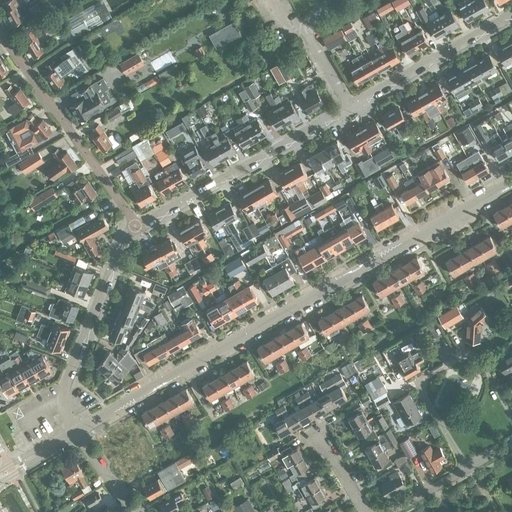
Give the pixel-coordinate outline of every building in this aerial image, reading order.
[(20,2),(18,0),(7,0),(4,2),(8,9),(6,10),(14,25),(23,20),(24,23),(31,19),(25,8),(20,11),(16,5),(20,2)] [(470,0),(461,0),(458,2),(468,21),(479,15),(470,0)] [(470,0),(479,15),(489,9),(484,0),(470,0)] [(390,1),(376,8),(380,15),(394,8),(390,1)] [(96,9),(93,4),(67,19),(77,36),(103,22),(100,16),(109,11),(105,4),(96,9)] [(416,10),(423,22),(428,19),(437,36),(439,35),(441,36),(443,35),(443,33),(448,30),(439,14),(437,10),(428,15),(422,5),(415,9),(416,10)] [(439,14),(448,30),(452,28),(454,29),(457,27),(457,25),(458,24),(449,8),(439,14)] [(367,24),(377,19),(373,12),(363,18),(367,24)] [(34,57),(43,52),(39,45),(41,44),(36,37),(43,33),(49,30),(42,18),(36,22),(38,26),(26,33),(30,40),(25,43),(34,57)] [(118,18),(101,27),(105,34),(115,28),(122,24),(118,18)] [(213,33),(209,35),(217,48),(220,46),(241,34),(234,21),(213,33)] [(350,21),(342,26),(347,33),(355,29),(350,21)] [(408,54),(419,48),(406,26),(402,28),(406,37),(400,40),(408,54)] [(406,26),(419,48),(429,42),(421,29),(415,32),(413,27),(408,30),(406,26)] [(341,29),(324,39),(329,48),(347,39),(341,29)] [(368,40),(370,45),(376,42),(373,37),(371,34),(367,36),(369,40),(368,40)] [(379,47),(389,66),(400,60),(392,45),(387,48),(383,41),(377,44),(379,47)] [(511,61),(511,50),(508,44),(498,50),(506,65),(511,61)] [(196,49),(201,57),(206,54),(201,46),(196,49)] [(371,57),(379,71),(389,66),(379,47),(377,48),(379,53),(371,57)] [(54,65),(51,61),(46,65),(51,71),(46,75),(56,88),(64,82),(60,76),(71,68),(77,76),(89,69),(73,48),(60,55),(63,59),(54,65)] [(120,63),(127,74),(144,64),(138,53),(120,63)] [(362,53),(357,56),(358,59),(369,77),(379,71),(371,57),(366,60),(362,53)] [(478,61),(487,76),(497,70),(489,55),(478,61)] [(369,77),(357,56),(352,59),(356,67),(351,70),(358,83),(369,77)] [(0,75),(8,71),(0,57),(0,75)] [(278,65),(286,80),(292,77),(287,68),(294,64),(290,58),(278,65)] [(468,66),(477,82),(487,76),(478,61),(468,66)] [(176,64),(167,69),(171,75),(179,70),(176,64)] [(458,72),(466,88),(477,82),(468,66),(458,72)] [(276,78),(282,75),(278,68),(273,71),(276,78)] [(447,78),(456,94),(458,98),(469,92),(466,88),(458,72),(447,78)] [(80,119),(93,109),(93,110),(100,105),(99,103),(102,100),(95,90),(104,83),(97,74),(86,82),(86,81),(77,87),(82,94),(78,97),(79,98),(69,105),(80,119)] [(150,86),(158,78),(155,74),(147,82),(150,86)] [(506,92),(511,89),(505,78),(499,81),(506,92)] [(253,82),(245,86),(252,99),(260,94),(253,82)] [(428,90),(436,104),(441,112),(445,109),(440,102),(447,98),(439,84),(428,90)] [(30,101),(20,88),(16,91),(11,85),(5,89),(14,102),(7,107),(13,116),(30,101)] [(301,96),(310,111),(323,103),(315,88),(309,92),(306,86),(298,90),(301,96)] [(503,93),(499,86),(494,89),(498,96),(503,93)] [(244,87),(238,90),(243,98),(249,95),(244,87)] [(493,98),(498,96),(494,89),(489,91),(493,98)] [(418,96),(426,110),(432,106),(436,114),(441,112),(436,104),(428,90),(418,96)] [(283,124),(288,122),(274,97),(271,92),(266,95),(272,105),(273,105),(275,108),(268,112),(277,128),(278,127),(279,128),(284,125),(283,124)] [(288,122),(291,120),(292,119),(293,120),(298,117),(297,116),(298,116),(289,100),(283,104),(281,100),(279,95),(274,97),(288,122)] [(407,102),(415,116),(424,111),(425,113),(422,114),(426,120),(430,118),(426,110),(418,96),(407,102)] [(251,98),(244,101),(250,111),(256,108),(251,98)] [(478,98),(473,101),(477,108),(482,105),(478,98)] [(127,101),(119,105),(106,114),(110,121),(123,113),(120,109),(129,104),(127,101)] [(473,110),(477,108),(473,101),(469,103),(473,110)] [(197,109),(202,117),(208,113),(204,105),(197,109)] [(384,116),(391,130),(396,127),(402,137),(409,134),(403,124),(407,121),(399,107),(389,113),(389,112),(385,114),(385,115),(384,116)] [(500,111),(494,114),(497,120),(503,117),(500,111)] [(255,140),(258,138),(259,138),(260,139),(265,136),(265,135),(266,134),(257,118),(250,122),(248,118),(249,118),(246,113),(241,116),(255,140)] [(187,114),(182,117),(187,126),(192,123),(187,114)] [(28,119),(27,118),(6,129),(18,151),(22,158),(34,152),(30,146),(44,138),(53,132),(43,118),(39,122),(33,115),(28,119)] [(251,143),(255,140),(241,116),(237,119),(239,124),(240,123),(242,127),(235,131),(233,127),(229,129),(234,139),(239,137),(244,146),(245,146),(246,147),(251,144),(251,143)] [(452,116),(446,119),(450,127),(456,124),(452,116)] [(383,136),(375,120),(347,135),(357,153),(362,150),(364,154),(386,141),(383,136)] [(182,121),(176,125),(180,131),(186,128),(182,121)] [(480,123),(474,126),(483,142),(489,138),(480,123)] [(108,138),(98,124),(93,128),(98,134),(93,138),(103,151),(111,145),(106,139),(108,138)] [(200,128),(208,141),(209,141),(211,144),(205,148),(214,164),(215,163),(216,164),(221,161),(220,160),(224,158),(205,125),(200,128)] [(502,140),(509,153),(511,152),(511,133),(507,125),(504,126),(509,135),(502,140)] [(457,133),(463,143),(474,137),(468,126),(457,133)] [(224,158),(228,156),(229,155),(230,156),(235,153),(234,152),(235,152),(230,142),(234,139),(229,129),(223,132),(226,136),(219,140),(217,136),(218,136),(215,131),(210,133),(224,158)] [(498,142),(491,146),(499,160),(509,153),(502,140),(501,140),(496,131),(493,133),(498,142)] [(154,153),(148,141),(139,145),(146,157),(154,153)] [(337,141),(327,146),(336,160),(335,160),(342,172),(346,169),(339,158),(345,155),(337,141)] [(438,142),(431,145),(440,159),(446,156),(438,142)] [(152,148),(155,152),(175,188),(185,182),(163,147),(161,143),(152,148)] [(355,163),(363,177),(380,168),(379,166),(395,156),(400,153),(395,143),(362,161),(361,159),(355,163)] [(327,146),(318,151),(326,165),(335,160),(336,160),(327,146)] [(58,148),(52,152),(58,161),(47,169),(54,180),(66,170),(67,172),(77,165),(67,151),(63,154),(58,148)] [(419,151),(422,156),(427,153),(424,148),(419,151)] [(120,165),(137,155),(134,149),(117,159),(120,165)] [(38,151),(19,163),(25,173),(44,161),(38,151)] [(318,151),(308,157),(317,171),(322,168),(325,173),(329,171),(326,166),(326,165),(318,151)] [(419,151),(413,154),(416,159),(422,156),(419,151)] [(194,153),(185,158),(188,164),(194,176),(205,170),(198,157),(197,158),(194,153)] [(469,159),(478,176),(489,170),(483,159),(480,153),(469,159)] [(459,168),(467,182),(478,176),(469,159),(465,162),(466,164),(459,168)] [(289,168),(298,183),(310,204),(312,208),(327,199),(322,190),(312,195),(303,180),(309,177),(300,162),(289,168)] [(433,174),(439,185),(450,178),(440,162),(429,168),(433,174)] [(142,188),(134,193),(141,206),(143,205),(144,205),(147,204),(147,202),(156,197),(149,185),(153,183),(148,175),(145,177),(140,167),(131,172),(138,184),(140,184),(142,188)] [(165,193),(175,188),(164,168),(154,174),(165,193)] [(278,175),(287,189),(293,186),(300,198),(291,203),(296,213),(310,204),(298,183),(289,168),(278,175)] [(428,191),(439,185),(433,174),(429,168),(419,174),(422,180),(428,191)] [(349,173),(344,176),(348,183),(353,180),(349,173)] [(374,179),(373,178),(366,182),(370,188),(378,183),(380,186),(386,183),(381,174),(374,179)] [(393,174),(386,177),(392,188),(399,184),(393,174)] [(78,203),(86,198),(88,200),(97,194),(88,180),(83,183),(79,177),(73,181),(77,187),(70,192),(78,203)] [(411,186),(418,197),(428,191),(422,180),(415,184),(411,177),(408,179),(411,186)] [(259,185),(270,204),(272,203),(270,200),(278,195),(270,179),(259,185)] [(343,186),(339,179),(335,181),(339,188),(343,186)] [(408,188),(401,192),(407,203),(418,197),(411,186),(408,179),(404,182),(408,188)] [(339,188),(335,181),(331,184),(334,191),(339,188)] [(331,192),(326,183),(320,186),(326,195),(331,192)] [(249,191),(257,207),(265,202),(268,205),(270,204),(259,185),(249,191)] [(58,196),(52,186),(29,201),(34,210),(58,196)] [(238,197),(247,213),(252,209),(258,218),(262,215),(257,207),(249,191),(238,197)] [(353,212),(358,209),(351,196),(345,200),(353,212)] [(377,212),(371,215),(378,228),(388,222),(378,203),(377,204),(374,198),(371,200),(377,212)] [(378,203),(388,222),(399,216),(391,204),(385,208),(381,201),(378,203)] [(243,243),(238,233),(239,232),(232,220),(238,216),(229,202),(219,208),(228,224),(232,231),(234,235),(240,245),(243,243)] [(297,215),(290,203),(281,209),(283,213),(278,216),(282,223),(287,220),(288,221),(297,215)] [(328,216),(338,210),(336,206),(326,211),(327,213),(328,216)] [(501,227),(511,221),(511,219),(505,206),(493,213),(501,227)] [(232,231),(228,224),(219,208),(208,214),(217,228),(223,225),(228,234),(232,231)] [(325,209),(315,215),(317,219),(327,213),(325,209)] [(275,213),(270,215),(274,222),(278,219),(275,213)] [(77,230),(83,241),(91,255),(101,249),(94,236),(109,227),(103,217),(91,224),(90,222),(77,230)] [(189,224),(198,240),(202,248),(207,245),(203,237),(209,234),(200,218),(189,224)] [(345,222),(356,241),(367,235),(358,220),(354,222),(351,218),(345,222)] [(338,232),(346,247),(356,241),(345,222),(344,220),(339,222),(343,228),(338,232)] [(61,228),(54,232),(54,233),(55,234),(49,237),(52,242),(54,245),(59,242),(67,238),(65,236),(66,235),(70,241),(76,237),(73,231),(74,231),(70,223),(61,228)] [(295,227),(298,232),(304,229),(301,223),(295,227)] [(202,248),(198,240),(189,224),(178,230),(187,246),(193,243),(198,251),(202,248)] [(267,224),(258,229),(260,233),(261,233),(270,228),(267,224)] [(248,240),(254,236),(248,225),(242,229),(248,240)] [(295,227),(278,236),(284,248),(290,244),(287,238),(298,232),(295,227)] [(318,243),(326,258),(337,252),(328,237),(326,233),(323,228),(317,230),(323,240),(318,243)] [(328,237),(337,252),(346,247),(338,232),(332,235),(329,231),(326,233),(328,237)] [(265,238),(269,245),(279,240),(275,233),(265,238)] [(236,247),(237,246),(240,245),(234,235),(230,237),(236,247)] [(490,235),(479,242),(487,256),(498,250),(490,235)] [(157,243),(156,244),(174,275),(179,272),(172,260),(181,255),(178,250),(179,250),(174,243),(173,244),(170,238),(158,245),(157,243)] [(233,250),(229,243),(227,244),(224,240),(219,243),(226,255),(233,250)] [(468,248),(476,262),(487,256),(479,242),(468,248)] [(308,249),(316,264),(326,258),(318,243),(308,249)] [(156,244),(155,244),(142,252),(146,259),(142,261),(147,269),(158,263),(161,268),(164,266),(170,277),(174,275),(156,244)] [(256,247),(262,258),(268,254),(263,244),(256,247)] [(243,255),(249,265),(262,258),(256,247),(243,255)] [(300,247),(292,251),(300,266),(303,265),(306,270),(316,264),(308,249),(302,252),(300,247)] [(468,248),(457,254),(465,269),(476,262),(468,248)] [(77,257),(56,249),(54,255),(74,263),(77,257)] [(206,255),(210,261),(215,259),(211,252),(206,255)] [(465,269),(457,254),(446,261),(454,275),(465,269)] [(210,261),(206,255),(202,258),(205,264),(210,261)] [(240,256),(224,265),(230,276),(246,267),(240,256)] [(274,271),(283,287),(294,281),(290,274),(297,270),(289,256),(271,266),(274,271)] [(406,263),(414,277),(425,271),(417,256),(406,263)] [(195,257),(190,260),(195,270),(201,267),(195,257)] [(195,270),(190,260),(184,263),(190,273),(195,270)] [(406,263),(395,269),(403,283),(414,277),(406,263)] [(61,272),(88,283),(92,271),(74,264),(71,273),(69,272),(70,269),(63,267),(61,272)] [(268,275),(263,278),(264,279),(256,283),(262,292),(269,288),(272,293),(283,287),(274,271),(271,266),(265,269),(268,275)] [(202,275),(204,280),(215,274),(212,269),(202,275)] [(384,275),(392,289),(403,283),(395,269),(384,275)] [(68,280),(65,287),(83,294),(88,283),(61,272),(59,278),(66,281),(66,280),(68,280)] [(381,296),(392,289),(384,275),(373,281),(381,296)] [(25,277),(22,285),(48,296),(51,287),(25,277)] [(233,282),(247,307),(258,300),(249,284),(243,287),(239,279),(233,282)] [(212,281),(207,285),(211,292),(217,289),(212,281)] [(227,296),(237,313),(237,312),(238,313),(243,310),(243,309),(247,307),(233,282),(228,285),(231,291),(235,289),(236,291),(227,296)] [(155,283),(152,293),(163,297),(165,293),(167,287),(155,283)] [(188,288),(196,302),(202,298),(194,284),(188,288)] [(125,296),(148,305),(153,309),(156,304),(151,301),(143,298),(146,292),(130,285),(125,296)] [(205,295),(211,292),(207,285),(201,288),(205,295)] [(184,286),(167,295),(173,306),(175,310),(183,305),(180,301),(189,296),(184,286)] [(217,302),(226,318),(227,318),(227,319),(233,316),(232,315),(237,313),(227,296),(225,293),(215,298),(217,302)] [(351,301),(359,315),(370,309),(362,294),(351,301)] [(125,296),(121,307),(137,314),(140,308),(145,310),(150,313),(153,309),(148,305),(125,296)] [(434,296),(428,299),(431,305),(438,302),(434,296)] [(51,310),(49,315),(58,319),(60,314),(73,319),(79,305),(64,300),(59,298),(56,304),(54,303),(52,303),(50,304),(49,307),(49,309),(51,310)] [(168,300),(163,303),(167,310),(172,307),(168,300)] [(213,304),(206,308),(215,325),(226,318),(217,302),(216,302),(215,301),(212,302),(213,304)] [(351,301),(340,307),(348,321),(359,315),(351,301)] [(479,341),(480,333),(482,333),(483,325),(486,322),(485,321),(490,316),(480,306),(477,308),(473,312),(474,313),(468,318),(466,341),(479,341)] [(121,307),(116,319),(133,325),(137,314),(121,307)] [(329,313),(337,328),(348,321),(340,307),(329,313)] [(459,308),(441,318),(447,329),(465,319),(459,308)] [(28,309),(24,317),(32,320),(35,312),(28,309)] [(326,334),(337,328),(329,313),(318,319),(326,334)] [(141,331),(149,319),(145,317),(139,325),(137,323),(135,326),(141,331)] [(185,330),(191,340),(202,334),(192,317),(181,323),(185,330)] [(175,336),(181,346),(191,340),(185,330),(181,323),(179,318),(175,320),(182,332),(175,336)] [(116,319),(114,324),(109,337),(122,342),(125,335),(126,335),(128,332),(126,331),(127,328),(129,324),(132,326),(133,325),(116,319)] [(41,324),(39,329),(65,340),(69,329),(50,321),(48,326),(41,324)] [(301,322),(290,328),(298,343),(310,336),(301,322)] [(134,335),(128,344),(123,343),(121,347),(122,348),(127,350),(129,345),(131,345),(137,336),(136,335),(138,332),(140,333),(141,331),(135,326),(133,325),(132,326),(129,324),(127,328),(132,330),(131,333),(134,335)] [(279,335),(287,349),(298,343),(290,328),(279,335)] [(47,338),(44,345),(60,351),(65,340),(39,329),(37,335),(44,338),(44,337),(47,338)] [(16,331),(14,337),(25,342),(28,336),(16,331)] [(164,333),(160,335),(170,352),(181,346),(175,336),(168,339),(164,333)] [(160,358),(170,352),(160,335),(150,341),(160,358)] [(279,335),(268,341),(276,355),(287,349),(279,335)] [(160,358),(150,341),(146,343),(148,346),(134,354),(139,362),(145,359),(149,364),(160,358)] [(276,355),(268,341),(257,347),(265,361),(276,355)] [(333,341),(326,346),(330,352),(337,348),(333,341)] [(40,376),(44,373),(46,374),(49,372),(49,371),(51,370),(46,361),(47,358),(45,356),(43,356),(42,355),(43,352),(32,348),(25,351),(31,360),(40,376)] [(107,374),(128,350),(127,350),(122,348),(117,354),(120,355),(117,359),(109,352),(97,365),(107,374)] [(511,349),(509,351),(511,355),(498,362),(505,372),(511,368),(511,349)] [(126,361),(130,355),(128,350),(107,374),(117,382),(128,369),(121,362),(124,359),(126,361)] [(15,357),(29,382),(34,379),(36,380),(39,378),(39,377),(40,376),(31,360),(24,364),(19,355),(17,356),(15,351),(9,355),(11,359),(15,357)] [(420,370),(417,365),(424,361),(419,352),(412,355),(409,351),(395,358),(406,377),(420,370)] [(5,363),(19,388),(20,387),(21,388),(24,386),(24,385),(29,382),(15,357),(11,359),(5,363)] [(247,360),(236,366),(244,381),(255,374),(247,360)] [(310,361),(303,364),(308,376),(315,373),(310,361)] [(350,362),(341,368),(346,377),(356,371),(350,362)] [(6,374),(0,377),(0,380),(0,383),(1,385),(3,385),(8,394),(9,393),(11,394),(14,392),(14,391),(19,388),(5,363),(0,365),(6,374)] [(224,373),(233,387),(244,381),(236,366),(224,373)] [(224,373),(213,379),(222,393),(233,387),(224,373)] [(324,382),(336,404),(347,398),(342,388),(347,385),(340,373),(324,382)] [(387,391),(380,378),(366,385),(375,402),(379,408),(390,401),(387,395),(385,396),(383,393),(387,391)] [(222,393),(213,379),(202,385),(213,403),(218,400),(216,396),(222,393)] [(265,381),(257,385),(261,391),(268,386),(265,381)] [(319,397),(326,410),(336,404),(324,382),(319,384),(325,394),(319,397)] [(186,388),(175,394),(183,408),(194,402),(186,388)] [(106,389),(100,392),(104,398),(109,394),(106,389)] [(306,400),(311,397),(308,391),(303,394),(306,400)] [(409,393),(393,402),(406,425),(422,415),(409,393)] [(164,400),(172,415),(183,408),(175,394),(164,400)] [(299,405),(304,402),(301,395),(296,398),(299,405)] [(371,401),(368,395),(360,399),(364,405),(371,401)] [(319,397),(308,403),(315,416),(326,410),(319,397)] [(164,400),(153,407),(161,421),(172,415),(164,400)] [(284,405),(279,407),(283,414),(288,411),(284,405)] [(295,411),(302,424),(313,417),(306,405),(295,411)] [(356,414),(353,415),(347,418),(353,428),(367,420),(362,410),(363,409),(361,405),(353,410),(356,414)] [(161,421),(153,407),(142,413),(150,427),(161,421)] [(275,410),(278,416),(283,414),(279,407),(275,410)] [(285,417),(292,429),(302,424),(295,411),(285,417)] [(380,412),(373,416),(381,430),(387,426),(388,426),(380,412)] [(292,429),(285,417),(274,423),(281,436),(292,429)] [(367,420),(353,428),(358,438),(367,433),(369,437),(376,433),(373,428),(372,429),(367,420)] [(370,439),(373,443),(364,448),(370,458),(398,442),(390,429),(383,432),(387,440),(381,444),(379,441),(380,440),(377,435),(370,439)] [(416,452),(408,438),(400,443),(408,457),(416,452)] [(420,451),(423,458),(432,472),(442,466),(438,460),(445,456),(440,447),(433,451),(430,445),(420,451)] [(284,455),(289,464),(304,456),(298,446),(290,451),(287,447),(281,451),(283,456),(284,455)] [(277,448),(267,453),(270,459),(280,453),(277,448)] [(384,450),(370,458),(375,468),(384,463),(386,467),(393,463),(391,459),(390,459),(384,450)] [(158,471),(162,477),(144,488),(150,499),(168,489),(185,479),(179,469),(194,461),(190,453),(164,467),(158,471)] [(407,460),(404,454),(394,460),(398,466),(407,460)] [(303,475),(301,471),(309,466),(304,456),(289,464),(294,473),(290,476),(292,481),(303,475)] [(85,472),(76,457),(61,465),(70,481),(77,477),(82,486),(88,482),(83,473),(85,472)] [(408,461),(402,464),(408,474),(413,471),(408,461)] [(286,466),(280,468),(283,477),(289,474),(286,466)] [(387,497),(406,487),(397,470),(389,475),(391,479),(380,485),(387,497)] [(315,476),(308,480),(307,481),(304,477),(295,482),(296,482),(292,484),(291,483),(285,487),(288,492),(298,487),(303,496),(321,486),(315,476)] [(234,488),(243,483),(240,477),(231,483),(234,488)] [(282,481),(285,487),(291,483),(288,478),(282,481)] [(69,492),(75,488),(71,482),(66,486),(69,492)] [(87,483),(83,489),(87,492),(91,486),(87,483)] [(207,485),(201,489),(207,499),(213,496),(207,485)] [(318,501),(319,500),(326,496),(321,486),(303,496),(303,497),(307,495),(312,504),(311,504),(314,509),(320,505),(318,501)] [(81,489),(71,494),(74,500),(84,494),(81,489)] [(95,495),(86,500),(89,505),(98,500),(102,498),(99,493),(95,495)] [(161,505),(163,510),(162,511),(173,511),(181,508),(178,503),(185,499),(181,493),(168,500),(161,505)] [(231,511),(257,511),(259,511),(251,497),(230,509),(231,511)]
